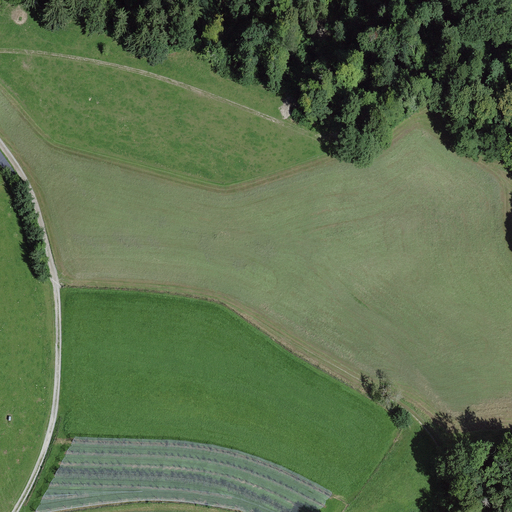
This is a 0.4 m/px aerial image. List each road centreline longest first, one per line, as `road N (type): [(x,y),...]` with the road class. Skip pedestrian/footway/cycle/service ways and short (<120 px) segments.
road 1 (track): [(16,511),(52,428),(58,299),(34,196),(0,142)]
road 2 (track): [(0,51),(116,66),(339,144)]
